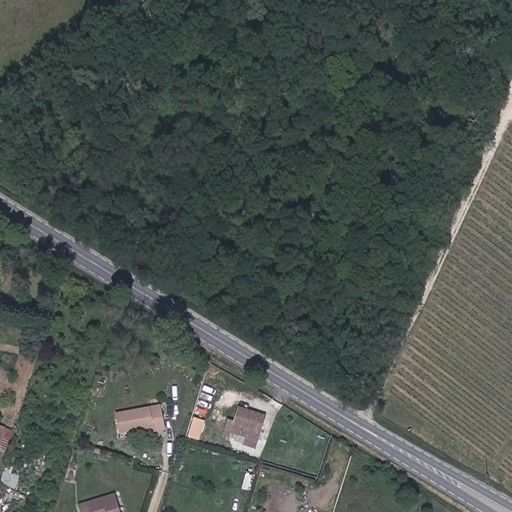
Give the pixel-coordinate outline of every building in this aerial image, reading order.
[(169,429),(165,407),(118,415),(122,434),(157,428),(157,431),(169,429)] [(232,431),(248,436),(246,444),(256,447),(264,416),(239,409),(232,431)] [(194,416),(187,437),(199,441),(206,420),(194,416)] [(10,435),(5,433),(0,450),(0,455),(4,457),(10,435)] [(17,486),(20,475),(8,472),(5,482),(17,486)] [(120,511),(117,497),(80,507),(81,511),(120,511)]
